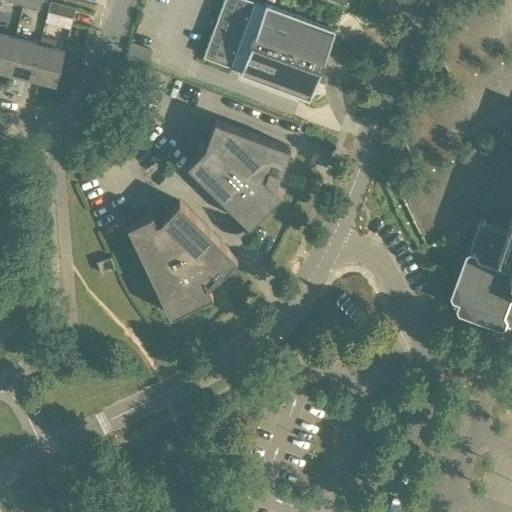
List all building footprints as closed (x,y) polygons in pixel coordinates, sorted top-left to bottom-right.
[(24,0),(23,6),(39,10),(41,0),(24,0)] [(224,0),(203,58),(241,72),(240,73),(310,99),(321,68),(323,68),(324,68),(325,67),(326,67),(326,66),(327,65),(327,64),(327,63),(326,62),(326,61),(325,60),(324,59),(336,29),(267,2),(266,4),(256,0),(224,0)] [(71,26),(75,8),(50,2),(47,12),(55,14),(53,22),(71,26)] [(0,71),(6,73),(15,38),(0,34),(0,71)] [(31,79),(40,45),(15,38),(6,73),(31,79)] [(40,45),(31,79),(56,86),(64,51),(53,48),(54,41),(42,38),(40,45)] [(148,62),(153,50),(131,42),(127,53),(148,62)] [(150,90),(154,89),(160,74),(152,71),(146,88),(150,90)] [(249,226),(282,192),(275,185),(279,173),(281,173),(290,148),(215,120),(204,147),(187,165),(249,226)] [(152,214),(128,226),(170,315),(213,295),(208,285),(217,276),(219,277),(237,258),(179,201),(161,220),(156,223),(152,214)] [(508,325),(511,326),(511,224),(509,232),(479,220),(473,236),(470,244),(474,245),(453,303),(509,323),(508,325)] [(111,257),(97,262),(101,274),(115,269),(111,257)]
